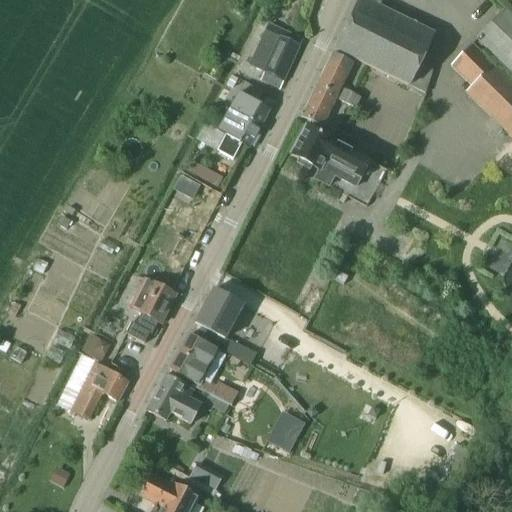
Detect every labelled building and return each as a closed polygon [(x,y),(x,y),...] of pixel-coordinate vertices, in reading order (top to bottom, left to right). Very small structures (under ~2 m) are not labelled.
[(418,66),(433,36),(360,0),(359,0),(334,51),(424,96),(432,73),(418,66)] [(511,19),(505,13),(477,42),(511,76),(511,19)] [(291,65),(301,41),(286,34),(283,40),(270,35),(263,52),(291,65)] [(511,88),(471,48),(451,68),(472,88),(466,93),(511,137),(511,88)] [(279,90),(291,65),(263,52),(256,68),(264,71),(260,82),(279,90)] [(341,89),(352,66),(332,56),(317,86),(357,106),(361,99),(341,89)] [(269,111),(255,104),(260,93),(245,85),(230,114),(259,129),(269,111)] [(321,128),(335,100),(355,110),(357,106),(317,86),(301,117),(321,128)] [(248,150),(259,129),(230,114),(219,135),(225,138),(217,152),(233,160),(240,146),(248,150)] [(369,162),(306,128),(290,156),(318,171),(314,180),(328,188),(333,177),(354,189),(369,162)] [(222,180),(190,163),(185,173),(217,190),(222,180)] [(144,281),(131,307),(141,312),(134,326),(149,334),(150,334),(156,324),(160,326),(161,325),(175,297),(144,281)] [(233,322),(242,306),(212,290),(204,307),(233,322)] [(224,340),(233,322),(204,307),(195,324),(213,333),(211,337),(220,342),(221,338),(224,340)] [(144,345),(149,334),(134,326),(130,324),(125,336),(144,345)] [(286,358),(296,339),(281,331),(271,350),(286,358)] [(91,336),(82,352),(99,362),(109,346),(91,336)] [(218,361),(222,355),(216,352),(217,351),(188,336),(169,370),(197,385),(195,388),(230,407),(237,394),(217,384),(215,387),(202,380),(213,358),(218,361)] [(249,355),(227,344),(223,352),(245,363),(249,355)] [(102,395),(118,403),(128,386),(94,367),(70,412),(88,421),(102,395)] [(189,401),(194,393),(184,388),(184,387),(165,377),(147,412),(166,422),(171,412),(192,423),(201,407),(189,401)] [(282,413),(266,442),(287,454),(303,424),(282,413)] [(454,476),(467,451),(453,444),(440,469),(454,476)] [(221,479),(196,465),(190,477),(215,491),(221,479)] [(55,468),(48,482),(62,489),(69,476),(55,468)] [(189,511),(196,499),(175,488),(174,490),(153,478),(142,498),(157,506),(153,511),(189,511)]
